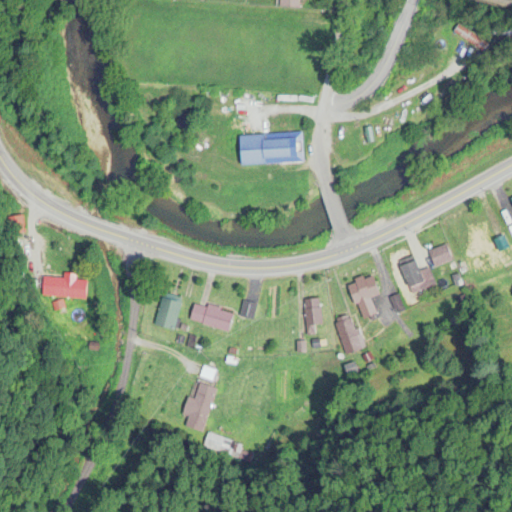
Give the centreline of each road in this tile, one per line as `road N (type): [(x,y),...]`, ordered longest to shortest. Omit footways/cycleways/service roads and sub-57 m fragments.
road 1 (secondary): [(511,162),(341,253),(243,270),(67,220),(17,182),(0,157)]
road 2 (residential): [(76,511),(124,361),(139,245)]
road 3 (residential): [(320,141),(384,70),(411,4)]
road 4 (residential): [(320,141),(342,0)]
